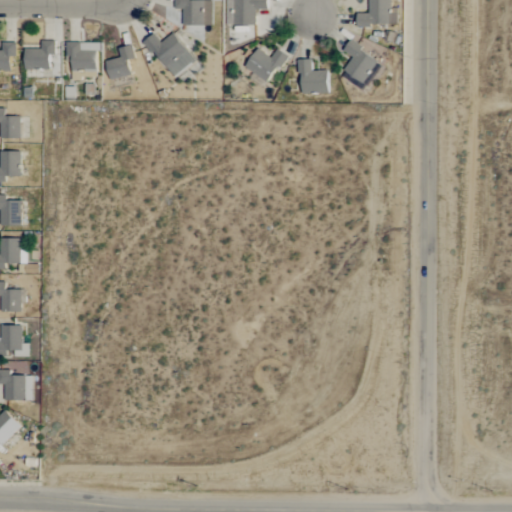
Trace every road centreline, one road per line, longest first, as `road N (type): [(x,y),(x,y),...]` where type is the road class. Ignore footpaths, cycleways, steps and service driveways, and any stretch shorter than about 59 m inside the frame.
road 1 (secondary): [(425,510),(426,0)]
road 2 (tertiary): [(425,510),(139,508),(0,497)]
road 3 (residential): [(0,7),(128,0)]
